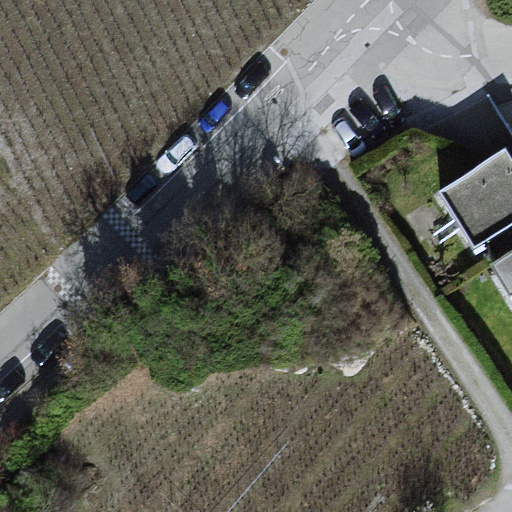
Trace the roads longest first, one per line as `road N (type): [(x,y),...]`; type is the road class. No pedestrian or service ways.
road 1 (residential): [(284,88),(0,355)]
road 2 (residential): [(511,48),(422,45),(368,3)]
